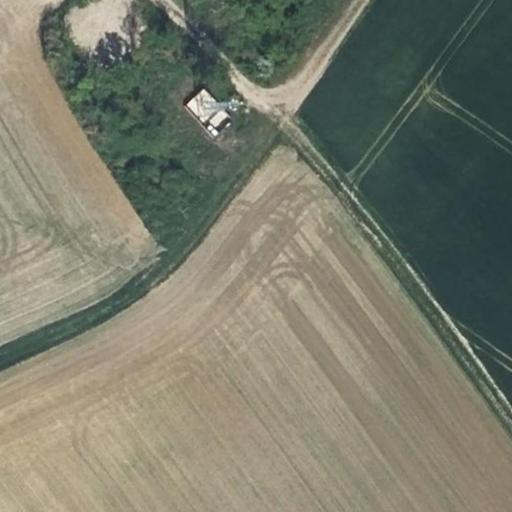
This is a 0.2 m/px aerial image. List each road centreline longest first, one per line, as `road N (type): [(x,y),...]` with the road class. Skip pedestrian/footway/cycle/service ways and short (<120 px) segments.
road 1 (track): [(270,100),(511,419)]
road 2 (track): [(0,357),(127,299),(203,220),(280,120)]
road 3 (track): [(162,0),(251,94),(270,100),(298,88),(359,0)]
